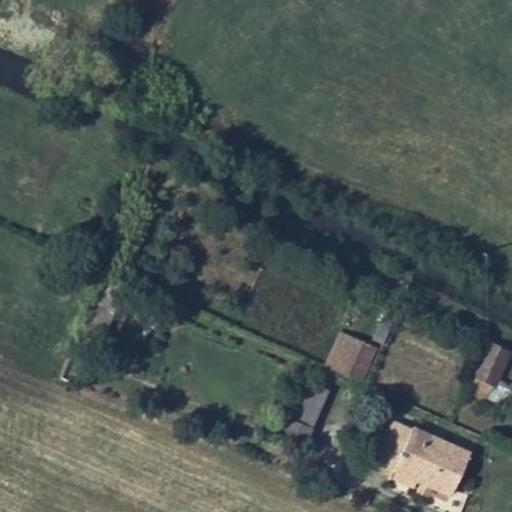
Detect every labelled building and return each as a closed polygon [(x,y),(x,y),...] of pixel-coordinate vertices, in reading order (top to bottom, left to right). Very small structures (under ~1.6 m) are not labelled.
[(363,381),(374,344),(334,333),(324,370),(363,381)] [(482,341),(466,394),(501,405),(507,386),(499,384),(509,349),(482,341)] [(264,362),(246,405),(271,417),(291,373),(264,362)] [(313,429),(324,388),(300,382),(289,422),(313,429)] [(360,404),(340,447),(415,478),(433,438),(411,429),(360,404)] [(280,435),(303,439),(305,424),(282,420),(280,435)]
